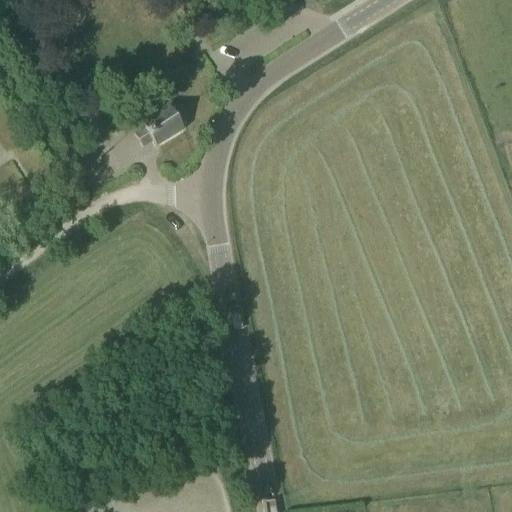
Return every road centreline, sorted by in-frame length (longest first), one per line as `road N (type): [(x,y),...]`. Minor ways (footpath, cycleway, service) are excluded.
road 1 (tertiary): [(262,511),(211,241),(213,159),(255,83),(389,0)]
road 2 (track): [(0,281),(101,210),(144,196),(210,202)]
